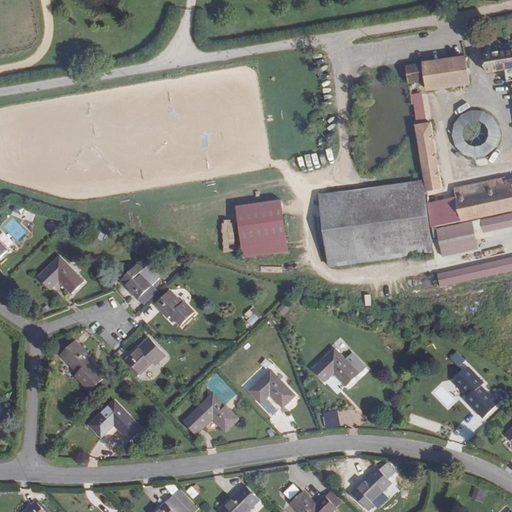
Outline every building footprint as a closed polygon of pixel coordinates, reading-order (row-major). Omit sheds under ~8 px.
[(386,46),(409,43),(409,37),(385,40),(386,46)] [(511,53),(484,58),(487,78),(506,74),(511,73),(511,53)] [(467,61),(458,63),(407,72),(410,87),(426,84),(428,94),(471,86),(467,61)] [(511,214),(511,73),(506,74),(509,87),(511,86),(511,183),(509,185),(508,182),(455,193),(457,203),(430,208),(434,231),(511,214)] [(411,94),(412,119),(424,119),(422,93),(411,94)] [(503,124),(463,108),(447,147),(487,163),(503,124)] [(417,129),(420,144),(426,183),(428,196),(444,194),(433,126),(417,129)] [(428,196),(426,183),(310,202),(324,275),(437,255),(434,231),(430,208),(428,196)] [(281,202),(235,208),(242,260),(288,254),(281,202)] [(15,206),(13,212),(25,216),(27,210),(15,206)] [(207,246),(207,251),(235,250),(234,216),(195,217),(195,247),(207,246)] [(511,217),(484,222),(486,231),(511,226),(511,217)] [(475,224),(440,231),(445,258),(480,251),(475,224)] [(511,226),(486,231),(487,235),(511,230),(511,226)] [(438,288),(511,271),(511,257),(435,273),(438,288)] [(71,295),(84,282),(60,258),(39,277),(51,290),(59,282),(71,295)] [(251,264),(251,271),(288,272),(288,265),(251,264)] [(139,300),(153,287),(141,275),(144,272),(138,265),(124,278),(130,285),(127,288),(139,300)] [(145,306),(159,293),(153,287),(139,300),(145,306)] [(169,292),(156,305),(169,318),(171,316),(181,326),(194,314),(184,303),(182,305),(169,292)] [(276,309),(281,316),(288,311),(283,304),(276,309)] [(251,327),(261,316),(251,306),(241,318),(251,327)] [(75,342),(61,355),(78,373),(75,375),(91,391),(104,379),(88,363),(91,360),(75,342)] [(165,355),(153,342),(143,352),(140,349),(128,361),(141,374),(153,363),(155,366),(165,355)] [(346,360),(335,349),(314,369),(326,382),(335,374),(346,386),(366,368),(353,353),(346,360)] [(128,361),(122,367),(134,379),(140,374),(128,361)] [(468,400),(484,418),(506,398),(501,392),(493,400),(481,388),(484,385),(468,369),(455,382),(470,398),(468,400)] [(283,409),(295,397),(271,371),(249,392),(261,405),(270,396),(283,409)] [(226,432),(239,420),(214,395),(186,422),(197,435),(213,420),(226,432)] [(130,442),(143,430),(115,401),(89,426),(101,438),(114,426),(130,442)] [(321,415),(327,428),(340,423),(335,409),(321,415)] [(369,511),(375,505),(371,502),(391,483),(389,480),(394,475),(386,466),(380,471),(378,469),(358,488),(361,491),(355,496),(369,511)] [(247,511),(261,499),(248,485),(226,506),(229,508),(225,511),(247,511)] [(193,511),(200,506),(182,488),(156,511),(193,511)] [(475,488),(470,498),(482,503),(486,492),(475,488)] [(316,504),(304,492),(291,504),(298,511),(334,511),(337,509),(325,497),(316,504)] [(45,511),(36,503),(26,511),(45,511)]
